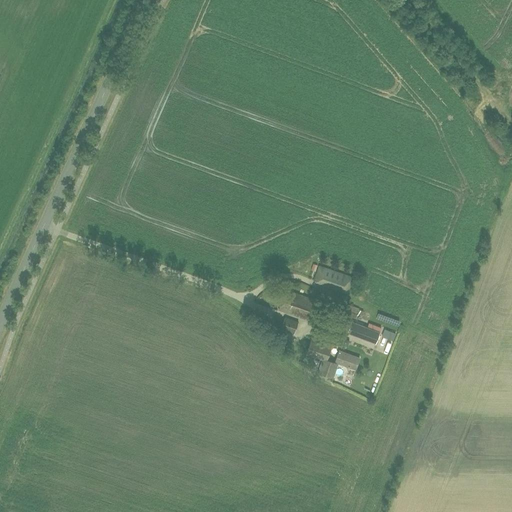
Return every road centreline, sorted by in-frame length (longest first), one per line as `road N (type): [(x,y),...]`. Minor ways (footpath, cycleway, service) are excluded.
road 1 (tertiary): [(0,325),(146,0)]
road 2 (unknown): [(58,232),(244,299)]
road 3 (unknown): [(244,299),(271,280),(313,281),(325,306),(305,329),(268,321)]
road 4 (track): [(511,124),(404,0)]
